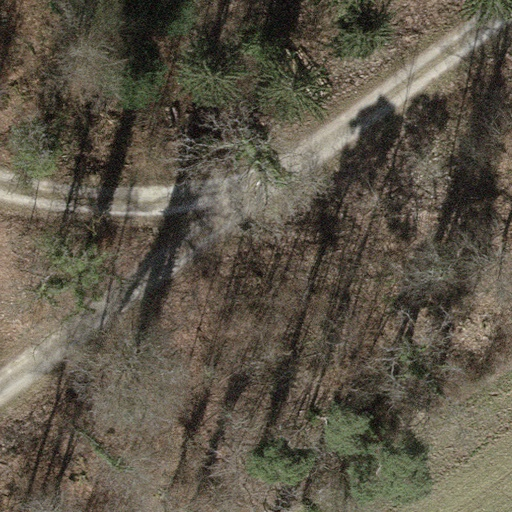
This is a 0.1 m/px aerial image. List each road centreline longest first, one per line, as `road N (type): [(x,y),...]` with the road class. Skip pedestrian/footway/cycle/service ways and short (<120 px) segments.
road 1 (track): [(511,0),(0,383)]
road 2 (track): [(0,187),(223,213)]
